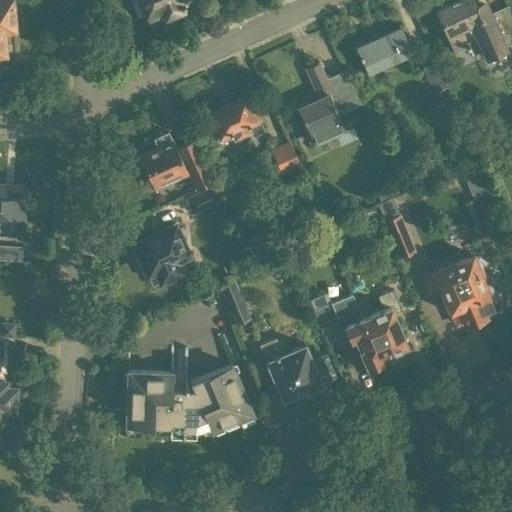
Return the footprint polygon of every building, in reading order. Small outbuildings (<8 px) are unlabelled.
[(0,0),(0,52),(4,53),(2,32),(12,31),(12,32),(14,32),(11,0),(0,0)] [(141,0),(151,22),(182,8),(181,6),(185,4),(183,0),(141,0)] [(486,57),(505,48),(484,0),(455,0),(436,9),(455,53),(480,42),(486,57)] [(356,46),(359,53),(365,66),(377,61),(379,66),(380,66),(380,65),(411,51),(400,26),(356,46)] [(306,68),(319,97),(298,107),(309,132),(310,132),(315,144),(346,129),(337,110),(359,100),(346,71),(327,79),(319,62),(306,68)] [(456,106),(447,87),(435,62),(423,67),(442,108),(443,107),(445,111),(456,106)] [(233,137),(250,130),(252,136),(264,131),(247,95),(205,114),(216,138),(231,131),(233,137)] [(172,141),(167,131),(153,138),(157,148),(139,156),(146,171),(145,174),(148,180),(150,181),(152,185),(171,177),(174,178),(180,175),(181,172),(191,167),(196,180),(208,174),(193,140),(175,147),(173,141),(172,141)] [(282,174),(301,165),(290,141),(271,150),(282,174)] [(24,197),(4,196),(5,184),(0,183),(0,232),(22,234),(24,197)] [(193,211),(217,199),(211,186),(187,198),(193,211)] [(397,216),(385,221),(384,221),(399,258),(412,252),(397,216)] [(181,227),(176,229),(173,223),(162,229),(161,227),(160,228),(159,226),(151,230),(151,232),(150,233),(151,234),(134,242),(137,249),(135,249),(138,254),(134,256),(142,273),(146,272),(153,285),(180,273),(180,272),(181,271),(175,259),(189,253),(184,241),(182,242),(179,237),(185,235),(181,227)] [(0,258),(20,260),(21,246),(0,244),(0,258)] [(469,256),(433,271),(422,276),(428,290),(439,285),(451,316),(461,313),(465,324),(469,322),(473,323),(479,320),(481,317),(484,316),(483,312),(502,303),(505,294),(499,278),(501,278),(502,278),(503,275),(496,258),(494,257),(492,256),(490,257),(487,249),(476,245),(466,249),(469,256)] [(365,302),(356,306),(371,341),(373,341),(380,355),(389,351),(389,352),(393,355),(403,350),(404,346),(403,345),(406,344),(393,312),(400,310),(392,289),(377,295),(382,308),(370,313),(365,302)] [(236,290),(223,295),(234,323),(247,317),(236,290)] [(346,310),(339,313),(349,338),(356,342),(366,366),(382,360),(380,355),(373,341),(371,341),(356,306),(352,294),(341,299),(346,310)] [(320,325),(330,321),(324,305),(315,309),(320,325)] [(325,353),(310,359),(304,343),(286,350),(281,339),(277,341),(275,336),(258,343),(281,398),(303,389),(306,395),(310,397),(318,393),(320,389),(317,383),(320,382),(320,381),(334,375),(325,353)] [(171,370),(169,370),(126,369),(125,424),(126,423),(126,421),(139,422),(139,424),(169,425),(169,420),(206,421),(210,430),(238,419),(237,416),(249,412),(250,413),(251,412),(230,362),(188,380),(191,386),(185,386),(185,377),(171,377),(171,370)] [(3,382),(0,381),(0,434),(2,407),(12,408),(13,388),(3,387),(3,382)]
